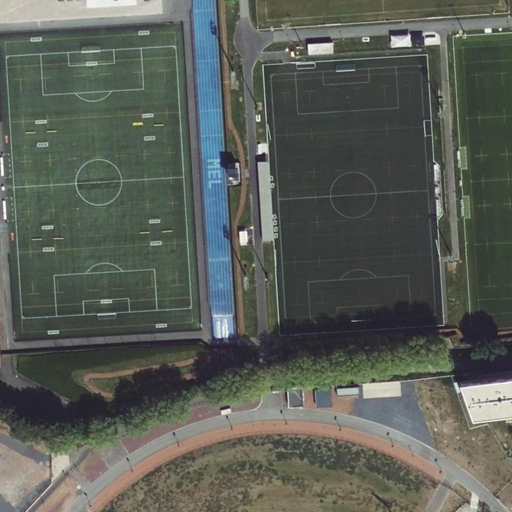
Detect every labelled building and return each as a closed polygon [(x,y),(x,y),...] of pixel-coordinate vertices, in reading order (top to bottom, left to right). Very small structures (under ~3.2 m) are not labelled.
[(261,199),(261,239),(271,239),(271,199),(261,199)] [(511,375),(460,383),(473,419),(511,413),(511,375)] [(304,383),(288,384),(290,404),(305,402),(304,383)] [(359,394),(359,386),(336,387),(337,394),(359,394)] [(331,406),(331,388),(315,388),(315,406),(331,406)] [(269,511),(269,499),(268,481),(250,483),(238,486),(227,489),(205,498),(185,508),(178,511),(269,511)] [(268,481),(269,499),(276,496),(281,499),(281,481),(276,482),(268,481)] [(395,511),(387,507),(374,500),(354,492),(333,486),(322,484),(295,481),(281,481),(281,499),(281,511),(395,511)] [(176,482),(159,490),(164,500),(181,492),(176,482)]
